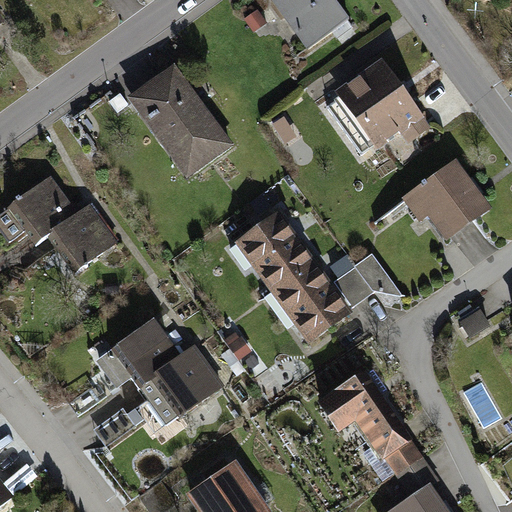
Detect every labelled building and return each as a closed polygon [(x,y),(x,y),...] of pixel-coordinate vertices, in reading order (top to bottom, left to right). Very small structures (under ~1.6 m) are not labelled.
[(344,15),(332,0),(272,0),(273,0),(309,48),(332,31),(329,27),(344,15)] [(266,23),(258,11),(246,20),(254,32),(266,23)] [(390,83),(381,70),(345,96),(378,143),(399,127),(408,139),(425,127),(416,115),(414,116),(400,96),(402,95),(392,81),(390,83)] [(186,99),(169,76),(137,99),(181,159),(186,154),(197,169),(229,146),(192,94),(186,99)] [(128,105),(121,95),(109,102),(117,113),(128,105)] [(487,210),(454,166),(432,182),(430,179),(422,185),(424,188),(409,199),(421,217),(427,212),(447,239),(487,210)] [(36,246),(48,238),(77,216),(50,179),(20,201),(19,198),(16,200),(18,203),(0,215),(0,230),(10,243),(25,232),(36,246)] [(116,244),(89,207),(77,216),(48,238),(75,274),(116,244)] [(276,293),(313,266),(277,217),(240,244),(276,293)] [(332,268),(339,278),(355,266),(348,257),(332,268)] [(313,266),(276,293),(311,341),(348,314),(313,266)] [(335,283),(353,309),(374,293),(356,268),(335,283)] [(489,326),(481,314),(462,325),(470,337),(489,326)] [(181,359),(154,321),(100,361),(119,387),(131,379),(139,390),(140,390),(152,381),(151,380),(181,359)] [(152,381),(140,390),(167,425),(220,387),(193,349),(181,359),(151,380),(152,381)] [(399,428),(365,377),(323,406),(338,429),(358,416),(376,443),(399,428)] [(107,397),(97,383),(68,404),(78,417),(107,397)] [(133,422),(142,415),(137,409),(128,416),(133,422)] [(240,482),(231,469),(191,496),(202,511),(265,511),(262,508),(251,491),(248,494),(240,482)] [(248,477),(240,482),(248,494),(251,491),(262,508),(275,500),(263,484),(256,489),(248,477)] [(164,511),(176,504),(162,484),(141,498),(150,511),(164,511)] [(445,511),(429,489),(394,511),(445,511)]
